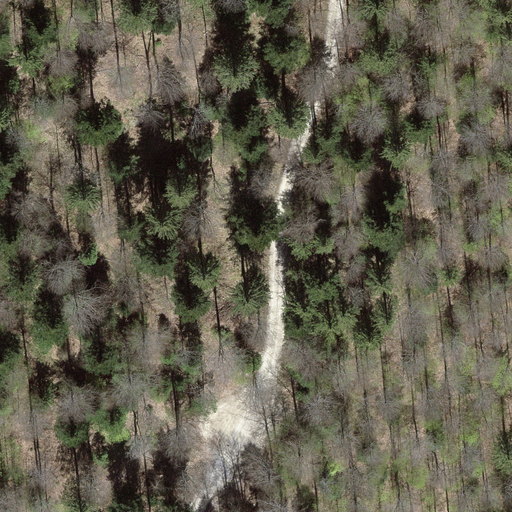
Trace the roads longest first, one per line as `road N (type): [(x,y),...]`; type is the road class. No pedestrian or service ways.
road 1 (track): [(342,0),(256,406),(196,511)]
road 2 (track): [(511,426),(477,414),(256,406),(200,418),(157,441),(83,511)]
road 3 (track): [(227,459),(300,410),(511,222)]
